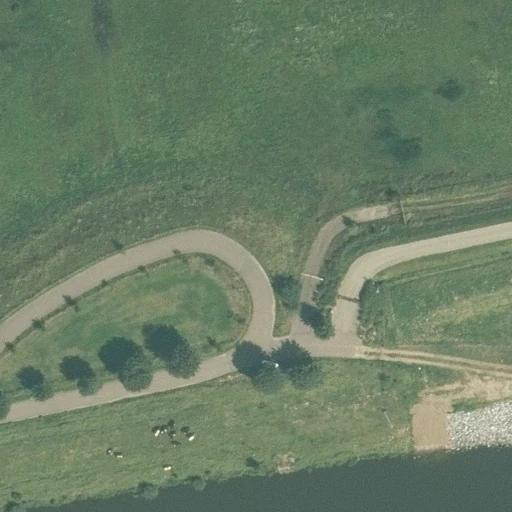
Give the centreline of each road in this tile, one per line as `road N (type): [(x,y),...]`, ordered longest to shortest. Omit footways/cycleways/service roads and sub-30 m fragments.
road 1 (unclassified): [(0,339),(44,295),(128,258),(182,240),(219,243),(260,288),(262,312),(242,350),(216,366),(178,373)]
road 2 (unclassified): [(178,373),(0,410)]
